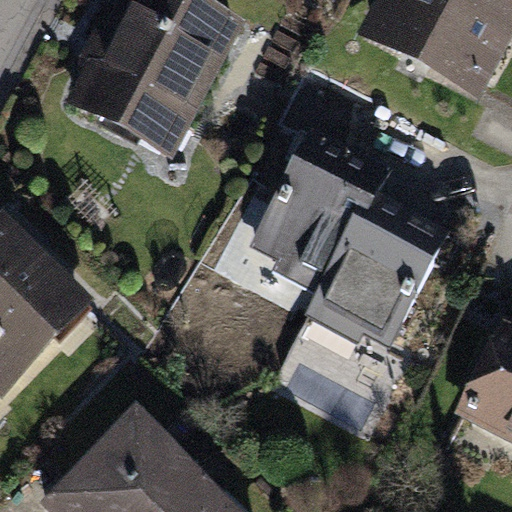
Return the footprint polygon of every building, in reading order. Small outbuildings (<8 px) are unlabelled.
[(119,140),(172,168),(245,31),(192,2),(187,0),(124,0),(65,111),(119,140)] [(511,0),(380,0),(359,42),(421,74),(481,106),(511,47),(511,0)] [(363,342),(390,356),(430,278),(450,240),(381,205),(393,183),(310,141),(292,177),(251,255),(279,270),(274,280),(317,303),(307,323),(359,350),(363,342)] [(0,226),(0,404),(2,407),(55,353),(94,313),(3,224),(0,226)] [(511,332),(503,329),(490,355),(468,399),(456,424),(511,451),(511,332)] [(47,507),(42,511),(227,511),(135,420),(47,507)]
